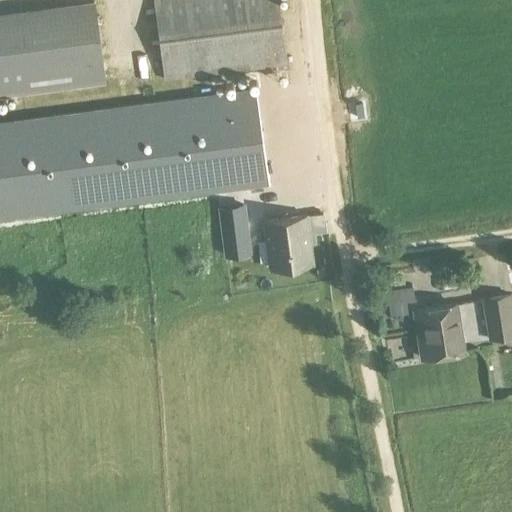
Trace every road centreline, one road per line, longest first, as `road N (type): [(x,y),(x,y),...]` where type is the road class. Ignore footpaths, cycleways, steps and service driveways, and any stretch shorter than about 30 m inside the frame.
road 1 (track): [(397,511),(346,257),(314,0)]
road 2 (track): [(511,233),(346,257)]
